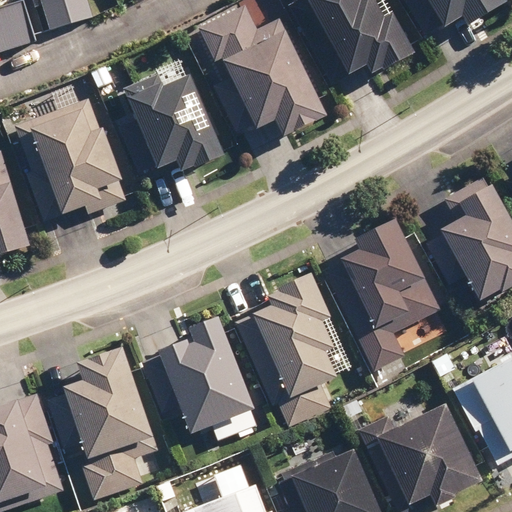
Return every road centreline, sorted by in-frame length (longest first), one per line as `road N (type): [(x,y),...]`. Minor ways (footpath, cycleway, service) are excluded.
road 1 (residential): [(0,327),(231,232),(511,78)]
road 2 (residential): [(0,84),(189,0)]
